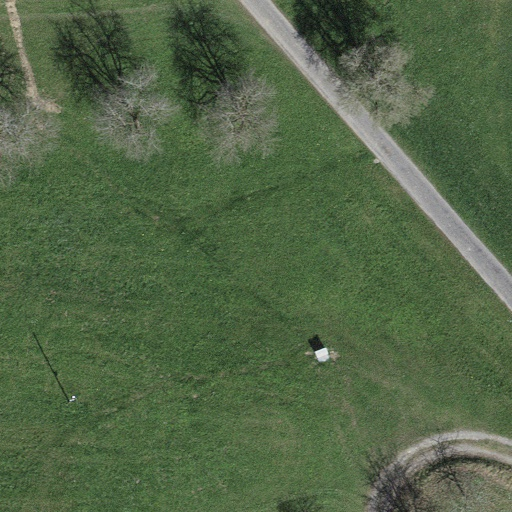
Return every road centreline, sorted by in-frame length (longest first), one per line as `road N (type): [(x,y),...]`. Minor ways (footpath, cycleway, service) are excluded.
road 1 (track): [(255,0),(511,293)]
road 2 (track): [(511,452),(466,442),(425,450),(400,467),(383,511)]
